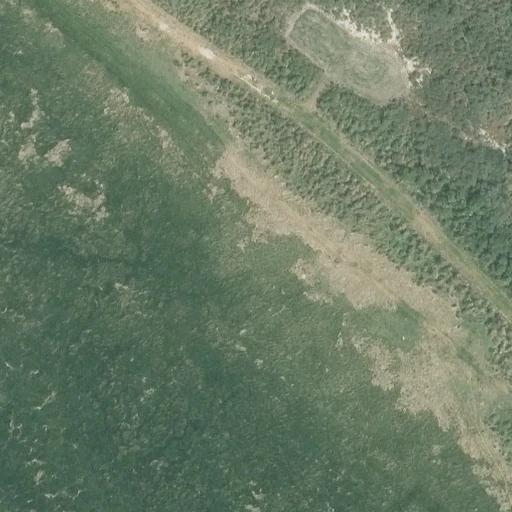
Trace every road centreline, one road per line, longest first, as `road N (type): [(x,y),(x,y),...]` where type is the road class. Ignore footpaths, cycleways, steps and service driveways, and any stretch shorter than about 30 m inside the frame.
road 1 (track): [(308,122),(511,314)]
road 2 (track): [(308,122),(138,0)]
